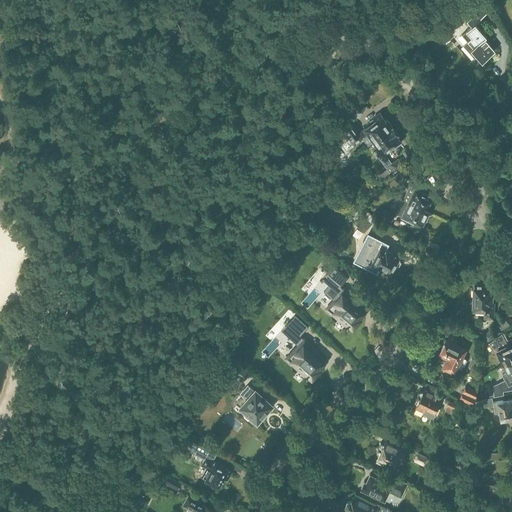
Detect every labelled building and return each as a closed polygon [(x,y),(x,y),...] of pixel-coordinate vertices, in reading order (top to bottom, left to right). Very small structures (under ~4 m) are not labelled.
[(468,29),(462,34),(467,41),(468,41),(463,45),(474,57),(476,55),(482,62),(489,56),(495,51),(489,44),(484,38),(486,36),(481,30),(475,23),(484,16),(474,5),(467,11),(472,16),(467,20),(472,26),(468,29)] [(353,101),(347,113),(358,119),(365,107),(353,101)] [(340,136),(345,143),(349,139),(354,146),(363,139),(368,146),(373,142),(393,127),(387,119),(386,121),(380,113),(373,119),(374,120),(363,128),(363,129),(359,132),(353,124),(343,132),(344,133),(340,136)] [(373,142),(378,148),(374,151),(391,174),(396,169),(403,164),(399,158),(392,163),(384,152),(394,145),(396,147),(402,142),(400,140),(397,135),(398,134),(393,127),(373,142)] [(410,173),(403,164),(396,169),(403,178),(410,173)] [(403,178),(400,180),(407,190),(403,199),(430,212),(434,204),(432,203),(436,195),(429,192),(428,194),(415,188),(417,185),(413,180),(414,178),(410,173),(403,178)] [(400,216),(413,222),(412,224),(420,228),(424,220),(426,221),(430,213),(430,212),(403,199),(400,207),(397,212),(401,214),(400,216)] [(383,217),(391,221),(395,214),(386,210),(383,217)] [(376,220),(367,212),(355,225),(365,233),(373,223),(373,224),(376,220)] [(372,261),(371,263),(380,268),(381,267),(391,272),(395,265),(398,264),(400,262),(398,259),(399,258),(394,255),(394,254),(385,249),(379,247),(376,253),(372,260),(372,261)] [(326,274),(322,279),(329,285),(324,292),(334,300),(327,308),(347,326),(349,324),(353,327),(360,319),(359,318),(365,310),(352,299),(354,297),(340,285),(348,276),(334,264),(326,274)] [(473,309),(486,309),(485,317),(492,317),(493,303),(491,303),(491,295),(489,295),(489,289),(483,288),(484,284),(476,284),(475,288),(474,288),(474,301),(471,300),(470,302),(469,306),(471,308),(473,308),(473,309)] [(496,325),(484,334),(488,340),(501,331),(496,325)] [(489,341),(494,351),(496,350),(504,364),(511,360),(511,339),(507,342),(502,332),(489,341)] [(438,356),(445,360),(442,366),(455,372),(457,369),(460,371),(461,369),(466,359),(463,357),(467,348),(456,343),(457,340),(449,336),(448,339),(445,338),(438,353),(439,353),(438,356)] [(298,352),(281,372),(309,397),(327,377),(298,352)] [(505,380),(498,384),(493,385),(494,396),(504,395),(504,391),(511,389),(511,360),(504,364),(507,372),(502,374),(505,380)] [(237,363),(229,372),(242,382),(250,373),(237,363)] [(244,416),(248,419),(252,417),(257,421),(271,405),(250,386),(243,393),(248,398),(241,407),(245,411),(244,416)] [(459,399),(470,404),(477,391),(466,386),(459,399)] [(418,396),(420,399),(416,407),(432,415),(441,396),(424,389),(423,391),(420,391),(419,392),(418,394),(418,396)] [(497,402),(493,403),(493,404),(494,405),(495,413),(499,412),(500,421),(504,421),(504,420),(511,418),(511,398),(497,401),(497,402)] [(457,404),(449,400),(446,406),(454,410),(457,404)] [(203,473),(207,475),(205,478),(218,485),(223,476),(227,478),(231,470),(213,460),(217,454),(190,439),(186,447),(196,452),(195,453),(205,459),(201,465),(206,468),(203,473)] [(377,460),(385,464),(385,463),(394,467),(398,457),(402,450),(385,442),(384,444),(380,442),(377,450),(381,451),(377,460)] [(428,457),(418,452),(414,461),(424,466),(428,457)] [(464,470),(468,464),(457,458),(454,465),(464,470)] [(470,475),(479,475),(480,466),(470,465),(470,475)] [(182,482),(159,470),(154,477),(178,490),(182,482)] [(366,481),(364,480),(360,488),(385,500),(389,491),(401,497),(407,483),(392,476),(389,481),(370,473),(366,481)] [(500,480),(477,477),(476,485),(499,488),(500,480)] [(511,487),(508,487),(507,491),(504,490),(501,501),(511,503),(511,487)] [(214,511),(213,511),(215,509),(205,503),(204,504),(188,495),(182,505),(192,511),(191,511),(214,511)] [(345,511),(386,511),(388,508),(375,502),(373,506),(353,496),(350,501),(349,501),(347,501),(345,506),(346,507),(347,508),(345,511)]
